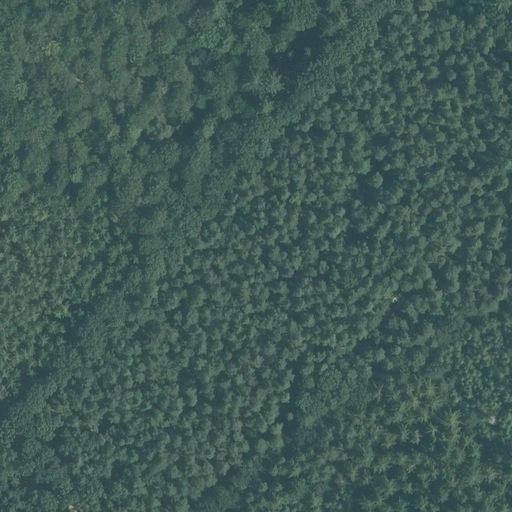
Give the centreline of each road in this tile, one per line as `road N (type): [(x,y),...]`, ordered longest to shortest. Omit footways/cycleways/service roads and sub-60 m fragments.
road 1 (track): [(159,262),(390,0)]
road 2 (track): [(0,430),(159,262)]
